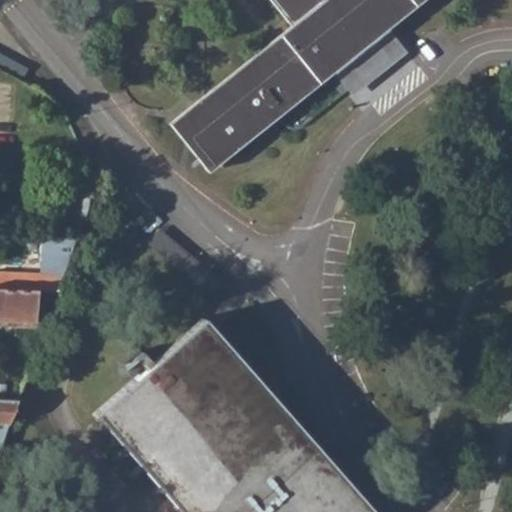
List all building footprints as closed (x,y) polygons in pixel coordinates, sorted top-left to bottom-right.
[(271,0),(291,25),(272,40),(168,122),(205,170),(330,71),(360,47),(396,19),(419,0),(271,0)] [(48,223),(82,224),(83,216),(89,188),(89,176),(64,175),(63,201),(49,200),(48,223)] [(190,273),(200,258),(158,229),(148,244),(190,273)] [(0,267),(0,283),(41,285),(59,284),(66,267),(80,233),(46,231),(44,269),(0,267)] [(0,314),(39,315),(40,309),(51,310),(59,284),(41,285),(0,283),(0,314)] [(369,511),(371,510),(368,507),(366,509),(200,322),(201,320),(198,317),(141,368),(91,411),(93,414),(96,412),(123,443),(183,511),(369,511)] [(0,442),(2,443),(5,435),(20,394),(0,392),(0,442)]
